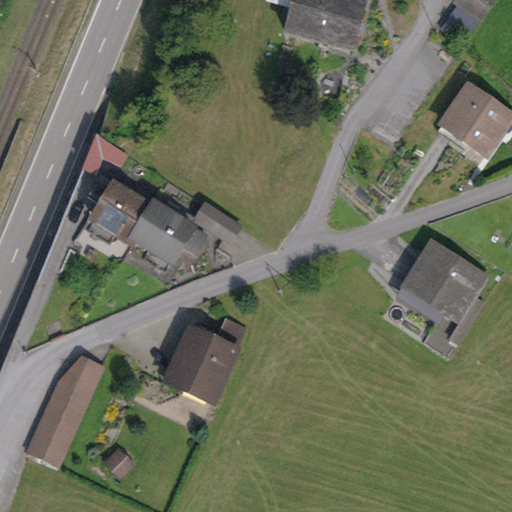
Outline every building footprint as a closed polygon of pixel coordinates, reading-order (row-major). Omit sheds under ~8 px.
[(325,38),(323,44),(353,52),(366,0),(268,0),(268,1),(293,8),(288,29),(289,29),(325,38)] [(459,0),(457,4),(481,20),(494,0),(459,0)] [(323,44),(325,38),(289,29),(288,36),(323,44)] [(469,89),(443,127),(470,145),(486,156),(511,118),(469,89)] [(465,153),(470,145),(443,127),(438,134),(465,153)] [(119,168),(125,160),(98,140),(85,171),(94,175),(101,158),(119,168)] [(114,187),(119,180),(106,173),(102,180),(114,187)] [(134,241),(153,211),(144,205),(148,198),(139,193),(134,200),(114,187),(102,180),(91,197),(104,205),(94,222),(131,245),(134,241)] [(153,211),(134,241),(172,264),(182,247),(193,230),(173,217),(177,210),(168,205),(164,212),(155,206),(153,211)] [(198,223),(229,243),(238,228),(207,208),(198,223)] [(205,238),(193,230),(182,247),(195,255),(205,238)] [(439,323),(446,312),(457,318),(482,279),(434,248),(402,300),(439,323)] [(476,301),(451,341),(459,346),(484,305),(476,301)] [(245,330),(226,322),(216,345),(191,334),(171,379),(214,399),(245,330)] [(67,390),(88,399),(101,370),(81,361),(67,390)] [(30,453),(58,465),(88,399),(67,390),(60,387),(30,453)] [(132,465),(120,453),(107,465),(120,478),(132,465)]
